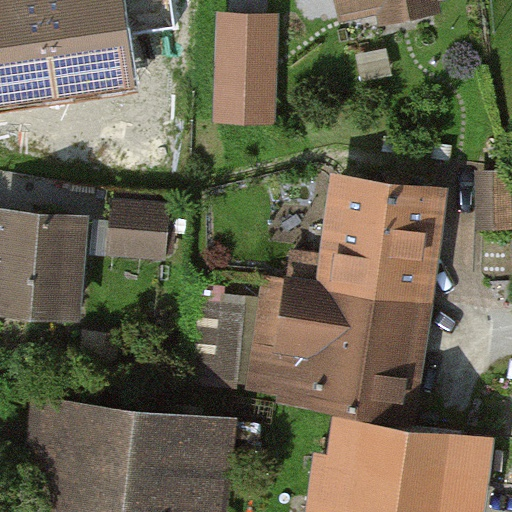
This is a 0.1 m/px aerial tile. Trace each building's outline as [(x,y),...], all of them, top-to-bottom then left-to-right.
[(179,0),(45,0),(41,74),(174,83),(179,0)] [(461,0),(339,0),(345,28),(462,4),(461,0)] [(219,14),(219,128),(285,128),(286,15),(219,14)] [(420,414),(451,199),(338,183),(322,289),(288,285),(280,343),(266,345),(260,391),(420,414)] [(178,211),(114,204),(108,256),(172,263),(178,211)] [(97,223),(0,212),(0,317),(85,327),(97,223)] [(229,511),(240,425),(32,400),(18,511),(229,511)] [(457,511),(468,441),(349,427),(342,470),(329,467),(321,511),(457,511)]
